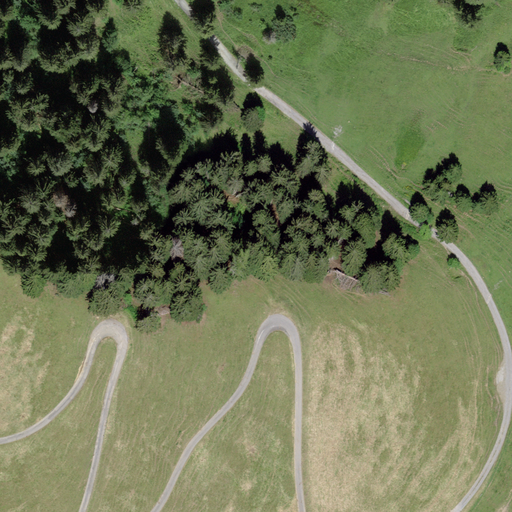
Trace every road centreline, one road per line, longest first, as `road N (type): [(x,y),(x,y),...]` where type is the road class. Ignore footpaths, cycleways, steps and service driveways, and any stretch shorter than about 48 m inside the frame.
road 1 (track): [(460,511),(507,426),(505,338),(463,257),(249,80),(179,0)]
road 2 (unclassified): [(302,511),(297,350),(279,323),(264,329),(244,383),(195,440),(154,511)]
road 3 (unclassified): [(81,511),(121,348),(117,334),(96,338),(78,385),(54,413),(0,440)]
